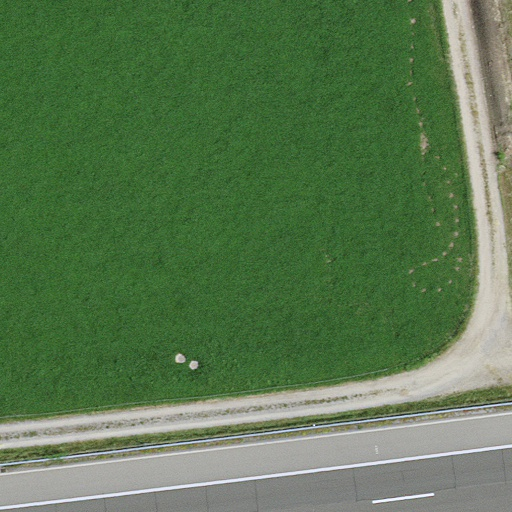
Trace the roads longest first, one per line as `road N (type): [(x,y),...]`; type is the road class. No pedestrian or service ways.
road 1 (track): [(455,0),(494,264),(476,342),(444,370),(406,386),(0,436)]
road 2 (motorway): [(511,483),(281,511)]
